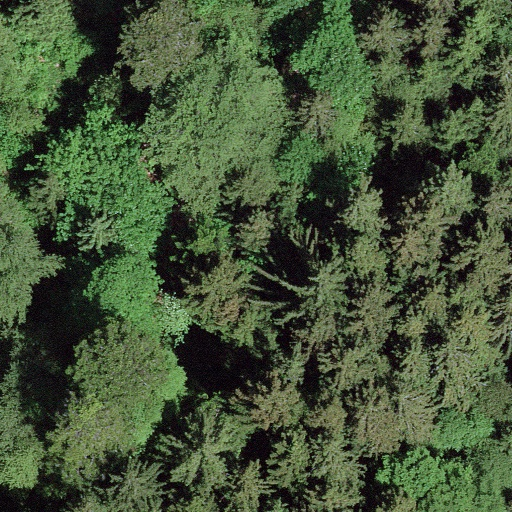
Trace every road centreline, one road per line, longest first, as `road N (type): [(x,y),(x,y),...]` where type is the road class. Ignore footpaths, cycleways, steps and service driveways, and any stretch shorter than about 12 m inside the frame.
road 1 (track): [(163,173),(0,405)]
road 2 (track): [(347,0),(163,173)]
